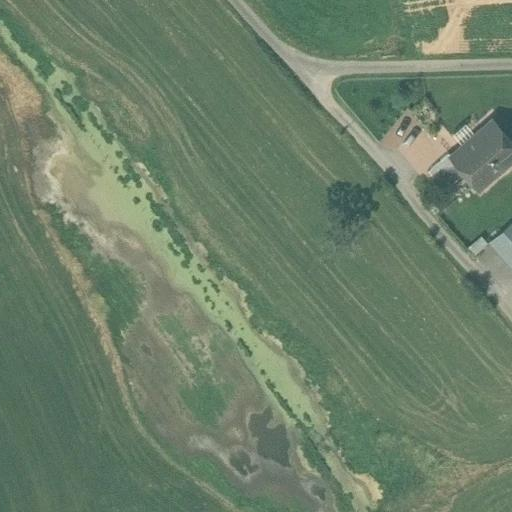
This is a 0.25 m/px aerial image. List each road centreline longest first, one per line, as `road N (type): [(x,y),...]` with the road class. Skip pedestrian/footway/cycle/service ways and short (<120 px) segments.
road 1 (track): [(304,66),(511,315)]
road 2 (track): [(511,65),(304,66),(238,0)]
